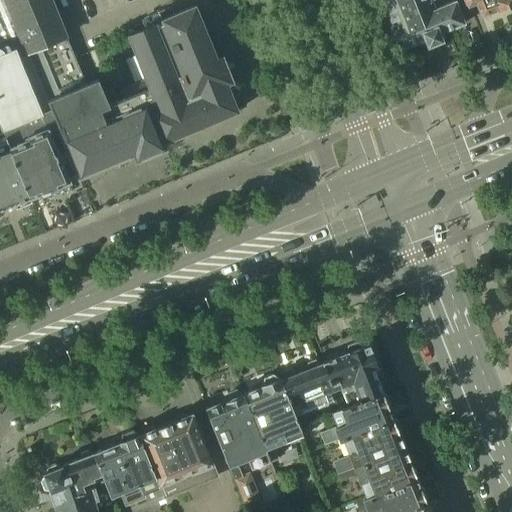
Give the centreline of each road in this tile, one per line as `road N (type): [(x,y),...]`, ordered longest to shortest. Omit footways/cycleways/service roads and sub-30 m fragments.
road 1 (residential): [(0,420),(307,298),(327,240)]
road 2 (residential): [(315,201),(242,173),(0,271)]
road 3 (tertiary): [(401,209),(511,482)]
road 4 (primary): [(204,266),(0,346)]
road 5 (residential): [(318,0),(386,173)]
road 6 (primary): [(315,201),(204,266)]
road 7 (primary): [(204,266),(327,240)]
